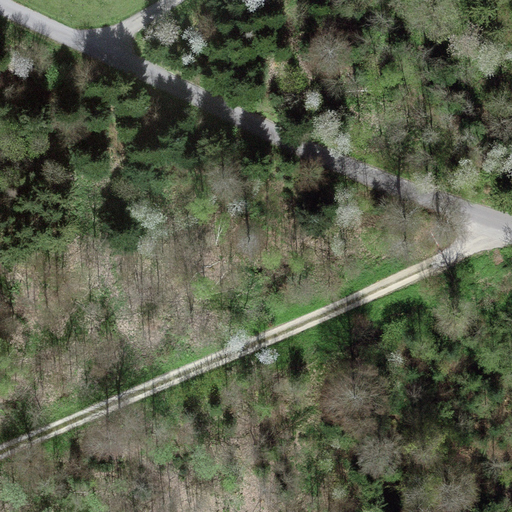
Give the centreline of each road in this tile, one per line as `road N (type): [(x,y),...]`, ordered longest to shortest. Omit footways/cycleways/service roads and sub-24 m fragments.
road 1 (track): [(0,451),(461,253),(496,224)]
road 2 (unclassified): [(511,229),(291,145),(103,58)]
